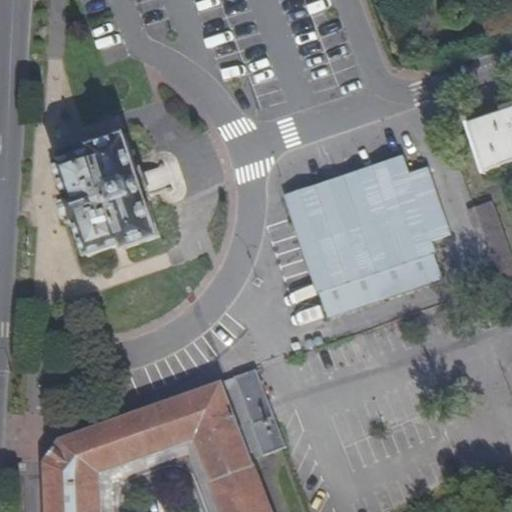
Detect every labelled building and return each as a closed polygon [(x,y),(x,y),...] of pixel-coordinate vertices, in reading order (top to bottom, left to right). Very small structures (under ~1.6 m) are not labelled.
[(504,112),(468,124),(485,175),(511,166),(511,105),(503,108),(504,112)] [(123,244),(124,246),(161,234),(148,195),(140,171),(127,131),(90,143),(91,146),(55,158),(67,194),(61,196),(70,225),(76,223),(87,256),(123,244)] [(289,200),(320,292),(434,253),(431,242),(408,174),(403,159),(349,178),(289,200)] [(449,227),(443,210),(429,167),(408,174),(431,242),(451,235),(449,227)] [(504,282),(509,295),(511,293),(511,252),(492,201),(475,208),(504,282)] [(466,221),(460,204),(443,210),(449,227),(466,221)] [(328,316),(443,278),(434,253),(320,292),(328,316)] [(511,304),(511,301),(509,295),(504,282),(489,287),(498,310),(511,304)] [(258,369),(236,377),(253,422),(266,455),(288,447),(258,369)] [(236,377),(224,381),(241,426),(253,422),(236,377)] [(273,511),(241,426),(224,381),(60,439),(45,460),(47,511),(103,511),(101,473),(197,439),(224,511),(273,511)]
